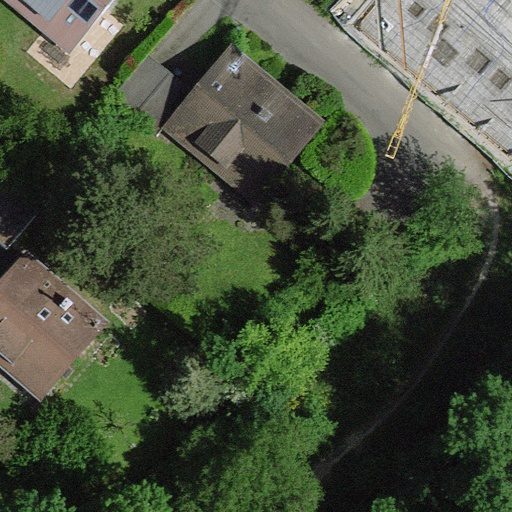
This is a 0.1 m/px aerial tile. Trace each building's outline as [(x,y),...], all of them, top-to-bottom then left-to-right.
[(117,0),(17,0),(53,30),(78,0),(89,0),(106,14),(117,0)] [(196,94),(168,128),(228,175),(242,156),(277,184),(322,130),(230,52),(196,94)] [(136,119),(173,74),(150,56),(113,99),(136,119)] [(168,128),(196,94),(173,74),(136,119),(159,139),(168,128)] [(34,193),(6,169),(0,176),(0,243),(9,251),(48,205),(34,193)] [(102,329),(25,263),(0,291),(0,352),(16,367),(24,358),(55,385),(102,329)]
